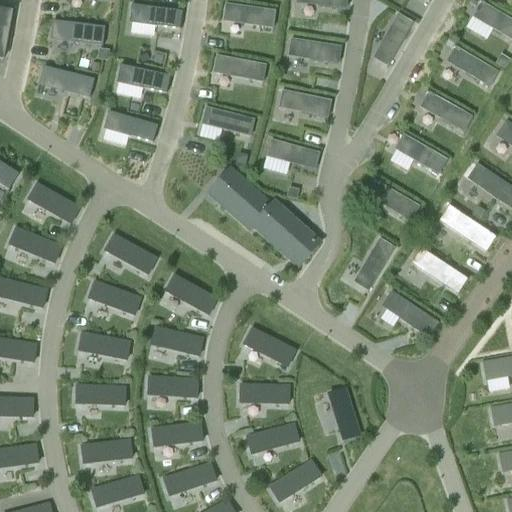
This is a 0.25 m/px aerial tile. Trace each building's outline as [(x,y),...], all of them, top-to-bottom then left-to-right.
[(298,0),(298,5),(321,8),(321,9),(345,11),(346,0),(298,0)] [(511,22),(483,5),(474,20),(495,32),(494,33),(511,43),(511,22)] [(272,30),(274,13),(227,6),(224,23),(248,26),(248,27),(272,30)] [(180,30),(182,13),(134,7),(132,24),(156,27),(156,28),(180,30)] [(13,12),(0,10),(0,61),(4,62),(13,12)] [(385,36),(386,36),(374,57),(388,66),(413,25),(397,15),(385,36)] [(105,30),(53,23),(52,42),(79,46),(79,45),(103,47),(105,30)] [(337,67),(340,49),(292,42),(290,58),(314,62),(313,63),(337,67)] [(489,90),(498,74),(456,50),(448,64),(468,77),(489,90)] [(239,79),(238,80),(262,85),(265,67),(218,58),(215,75),(239,79)] [(170,78),(121,67),(117,85),(143,91),(143,90),(166,95),(170,78)] [(94,81),(44,69),(39,88),(66,95),(66,94),(90,100),(94,81)] [(303,115),(327,120),(330,103),(283,93),(280,110),(303,114),(303,115)] [(442,122),(463,134),(471,118),(429,95),(421,110),(442,122)] [(206,111),(203,127),(226,132),(226,133),(249,139),(253,121),(206,111)] [(157,127),(109,113),(104,132),(129,140),(130,138),(153,144),(157,127)] [(511,128),(503,142),(511,147),(511,128)] [(405,138),(396,153),(417,164),(417,165),(438,177),(447,161),(405,138)] [(319,155),(272,143),(268,159),(291,165),(291,166),(314,173),(319,155)] [(19,175),(0,163),(0,186),(9,192),(19,175)] [(297,271),(321,245),(274,203),(271,206),(229,170),(206,197),(248,235),(251,231),(297,271)] [(494,198),(494,199),(511,211),(511,189),(484,171),(474,185),(494,198)] [(70,204),(25,181),(15,202),(60,225),(70,204)] [(419,209),(377,184),(369,199),(390,211),(389,212),(410,224),(419,209)] [(446,227),(466,240),(466,241),(486,254),(496,239),(456,213),(446,227)] [(54,267),(63,248),(16,229),(8,248),(54,267)] [(156,261),(104,232),(91,253),(143,284),(156,261)] [(369,290),(394,249),(378,240),(366,260),(367,261),(355,281),(369,290)] [(438,283),(458,296),(468,281),(428,255),(418,269),(438,282),(438,283)] [(218,301),(174,277),(164,295),(208,319),(218,301)] [(0,300),(43,312),(48,291),(0,279),(0,300)] [(139,304),(89,284),(81,308),(131,324),(139,304)] [(408,327),(428,340),(438,325),(398,298),(389,313),(409,326),(408,327)] [(301,351),(250,325),(237,351),(287,377),(299,355),(301,351)] [(199,360),(204,340),(155,328),(150,348),(199,360)] [(128,347),(74,337),(67,365),(124,371),(128,347)] [(0,360),(34,366),(37,346),(0,340),(0,360)] [(511,378),(511,360),(483,365),(486,383),(511,378)] [(197,378),(140,379),(141,404),(197,404),(197,378)] [(290,407),(290,387),(239,386),(239,406),(290,407)] [(125,392),(63,391),(63,419),(128,417),(125,392)] [(328,398),(343,443),(360,438),(346,392),(328,398)] [(33,419),(33,400),(0,399),(0,419),(8,420),(7,419),(33,419)] [(494,428),(511,425),(511,407),(491,411),(494,428)] [(195,424),(143,428),(146,453),(198,441),(195,424)] [(300,445),(295,425),(246,438),(250,458),(300,445)] [(133,461),(130,441),(81,446),(82,466),(133,461)] [(0,471),(39,466),(36,446),(0,450),(0,471)] [(511,454),(500,456),(503,474),(511,472),(511,454)] [(279,506),(322,479),(312,462),(268,488),(279,506)] [(217,484),(210,464),(163,480),(169,499),(217,484)] [(145,496),(139,477),(91,491),(96,511),(145,496)] [(232,511),(226,496),(189,511),(232,511)] [(52,511),(49,501),(19,511),(52,511)]
